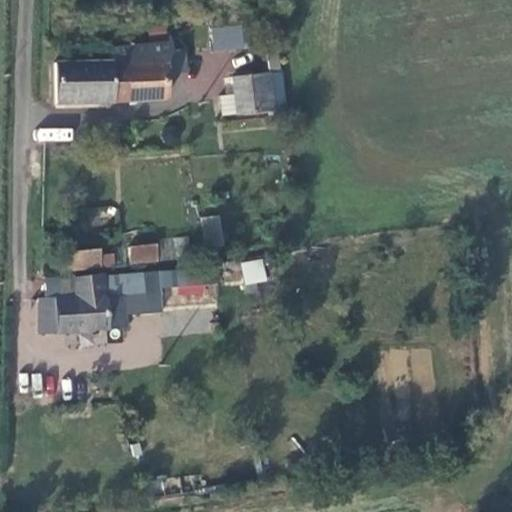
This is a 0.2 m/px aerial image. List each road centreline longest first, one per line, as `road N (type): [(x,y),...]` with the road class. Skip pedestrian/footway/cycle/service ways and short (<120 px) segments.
road 1 (unclassified): [(36,0),(32,130)]
road 2 (unclassified): [(32,130),(24,250)]
